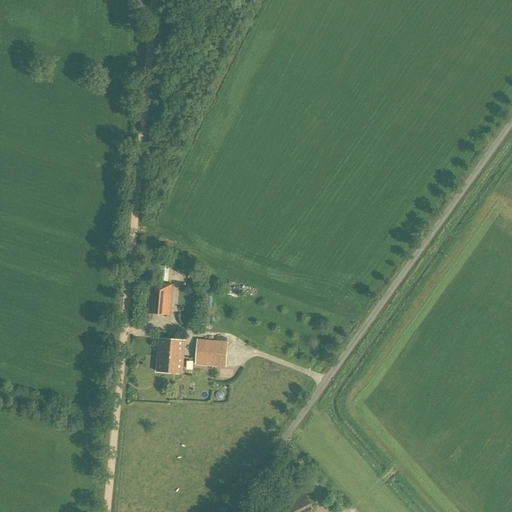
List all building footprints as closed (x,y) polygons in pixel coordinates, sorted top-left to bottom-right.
[(158,265),(157,280),(168,281),(169,266),(158,265)] [(147,314),(170,315),(173,284),(150,282),(147,314)] [(159,339),(157,358),(163,358),(176,359),(176,358),(184,359),(185,341),(159,339)] [(188,364),(226,367),(228,342),(190,339),(188,364)] [(163,358),(157,358),(156,372),(183,374),(184,359),(176,358),(176,359),(163,358)] [(308,511),(314,509),(306,493),(282,506),(285,511),(308,511)]
